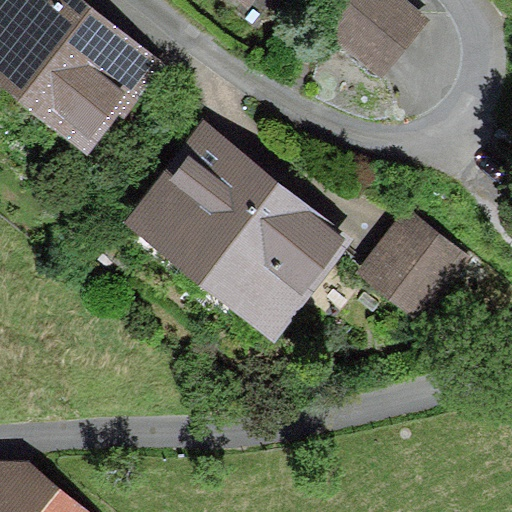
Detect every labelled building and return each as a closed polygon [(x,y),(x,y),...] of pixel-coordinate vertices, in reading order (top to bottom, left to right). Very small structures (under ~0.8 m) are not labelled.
[(84,0),(0,0),(0,66),(88,145),(159,65),(84,0)] [(395,0),(348,0),(330,23),(378,62),(415,16),(395,0)] [(211,132),(145,219),(286,325),(352,238),(211,132)] [(407,220),(369,271),(432,318),(470,267),(407,220)] [(0,473),(0,511),(75,511),(28,473),(16,487),(0,473)]
